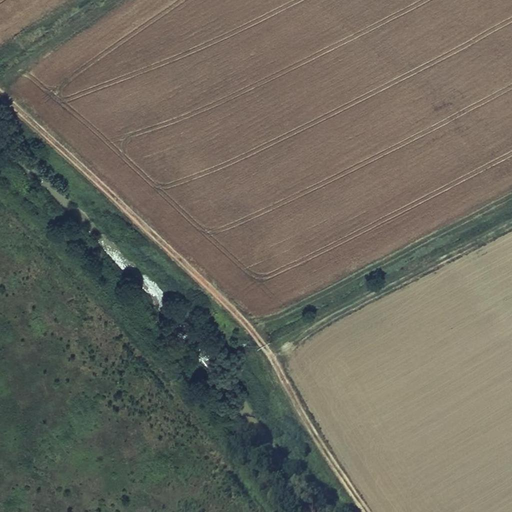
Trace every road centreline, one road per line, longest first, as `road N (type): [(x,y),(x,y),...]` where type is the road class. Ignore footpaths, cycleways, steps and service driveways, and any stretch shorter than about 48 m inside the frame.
road 1 (track): [(0,94),(245,315),(371,511)]
road 2 (track): [(0,201),(113,315),(266,511)]
